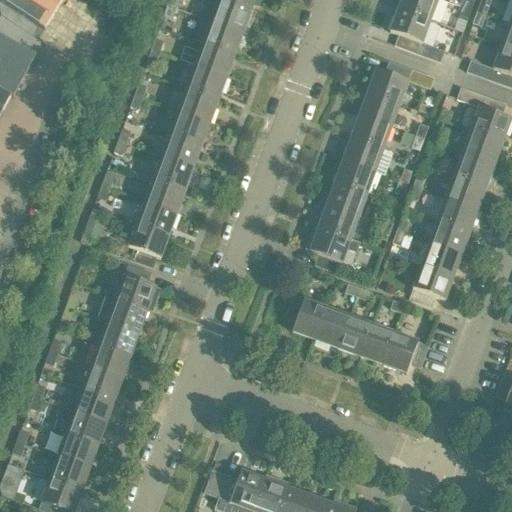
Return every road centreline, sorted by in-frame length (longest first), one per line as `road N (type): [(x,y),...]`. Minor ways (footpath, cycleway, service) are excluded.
road 1 (residential): [(191,377),(331,0)]
road 2 (residential): [(429,464),(191,377)]
road 3 (residential): [(429,464),(511,239)]
road 4 (residential): [(0,267),(72,62)]
road 5 (residential): [(143,511),(191,377)]
